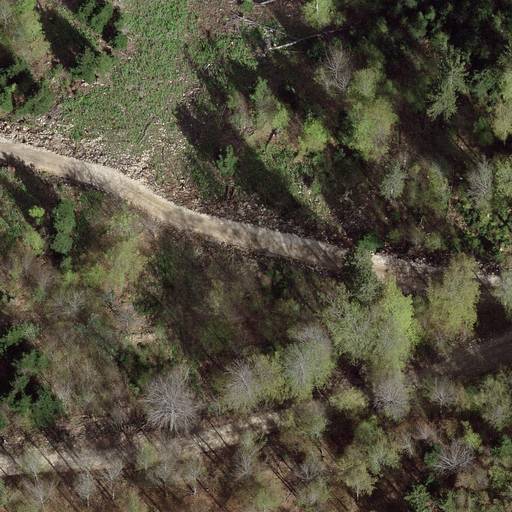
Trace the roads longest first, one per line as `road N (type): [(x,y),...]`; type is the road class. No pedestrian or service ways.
road 1 (track): [(0,150),(83,169),(198,223),(511,289)]
road 2 (track): [(511,342),(214,439),(0,465)]
